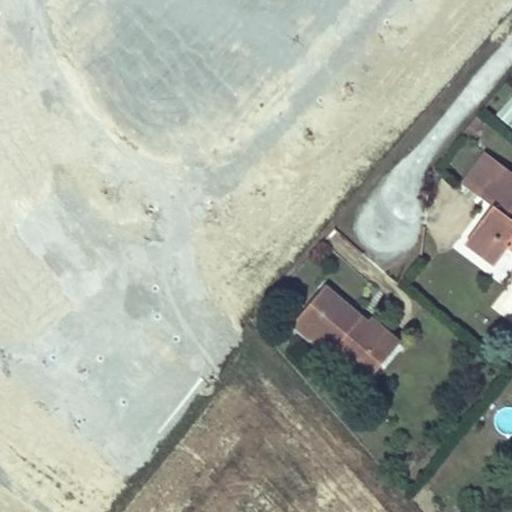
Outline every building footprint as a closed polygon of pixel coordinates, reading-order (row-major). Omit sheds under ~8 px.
[(511,95),(496,114),(511,127),(511,95)] [(478,114),(462,133),(470,140),(485,121),(478,114)] [(495,265),(508,246),(506,245),(511,236),(511,173),(485,153),(463,184),(492,206),(466,242),(495,265)] [(295,324),(330,354),(335,348),(370,377),(399,343),(371,318),(367,323),(364,327),(358,322),(361,317),(326,287),(295,324)] [(367,323),(361,317),(358,322),(364,327),(367,323)] [(335,348),(330,354),(365,384),(370,377),(335,348)]
